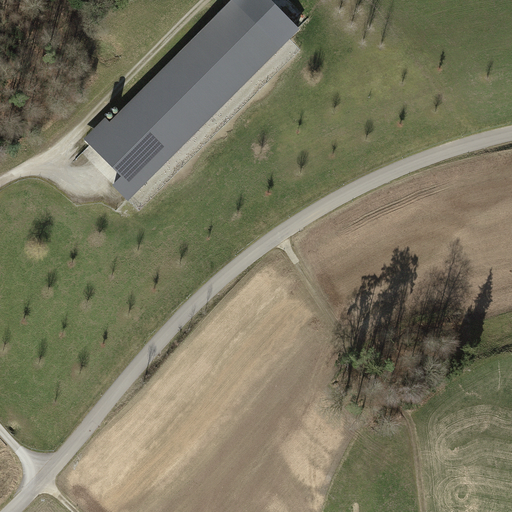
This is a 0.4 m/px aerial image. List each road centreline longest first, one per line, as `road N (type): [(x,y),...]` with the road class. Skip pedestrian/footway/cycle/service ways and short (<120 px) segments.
road 1 (tertiary): [(13,511),(169,331),(277,235),(384,174),(511,132)]
road 2 (track): [(425,511),(407,415),(381,397),(277,235)]
road 3 (track): [(204,0),(47,149),(0,182)]
